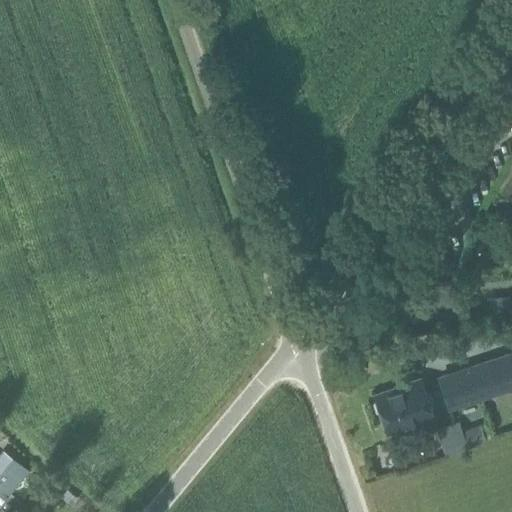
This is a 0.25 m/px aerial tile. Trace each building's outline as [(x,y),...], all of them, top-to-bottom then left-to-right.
[(511,314),(511,302),(496,304),(498,316),(511,314)] [(511,357),(510,352),(438,377),(448,407),(511,385),(511,357)] [(374,396),(376,400),(373,403),(375,411),(380,412),(386,432),(390,431),(393,434),(402,431),(402,427),(432,417),(419,379),(404,384),(405,386),(374,396)] [(480,425),(461,432),(457,421),(436,428),(446,455),(485,441),(480,425)] [(0,488),(1,488),(7,493),(26,470),(3,450),(0,453),(0,488)]
